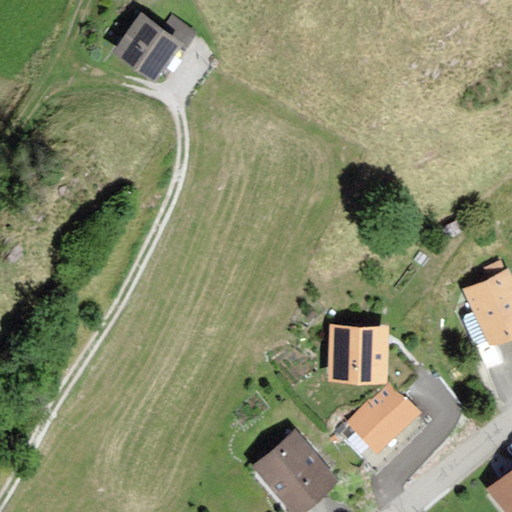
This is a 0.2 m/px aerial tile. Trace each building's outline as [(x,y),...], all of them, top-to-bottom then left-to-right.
[(155,34),(130,16),(103,54),(144,83),(170,47),(180,54),(192,37),(166,18),(155,34)] [(511,284),(507,272),(459,290),(480,344),(511,332),(511,284)] [(380,329),(322,327),(319,383),(378,385),(380,329)] [(389,384),(350,417),(376,446),(416,409),(389,384)] [(290,433),(246,467),(281,511),(294,511),(330,485),(290,433)] [(511,474),(496,487),(511,507),(511,474)]
